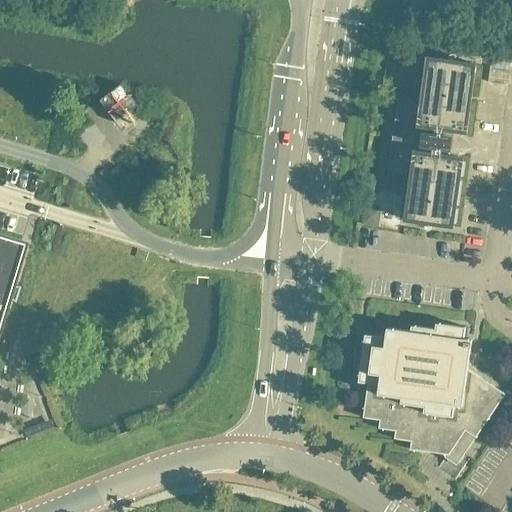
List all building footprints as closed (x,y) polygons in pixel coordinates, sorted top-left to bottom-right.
[(408,54),(405,79),(415,80),(418,55),(408,54)] [(469,142),(461,136),(462,132),(466,132),(475,64),(453,61),(452,61),(451,60),(450,60),(428,57),(421,108),(405,96),(398,99),(395,117),(393,134),(391,134),(391,135),(393,136),(390,153),(388,171),(394,175),(412,169),(411,181),(405,219),(427,223),(429,222),(430,223),(453,226),(462,158),(458,157),(459,153),(468,149),(469,142)] [(490,67),(489,82),(507,84),(509,69),(490,67)] [(98,100),(113,121),(135,105),(135,104),(128,96),(118,83),(107,93),(99,99),(98,100)] [(0,321),(7,298),(8,295),(11,284),(24,242),(0,234),(0,321)] [(505,393),(468,368),(472,339),(464,338),(465,327),(436,322),(435,328),(411,325),(410,331),(387,327),(385,337),(365,334),(358,381),(368,383),(365,399),(363,417),(380,420),(379,428),(395,430),(394,439),(411,441),(410,449),(446,454),(449,454),(449,453),(454,446),(465,453),(505,393)] [(456,479),(469,459),(464,455),(465,453),(454,446),(449,453),(449,454),(446,454),(445,457),(438,467),(456,479)]
